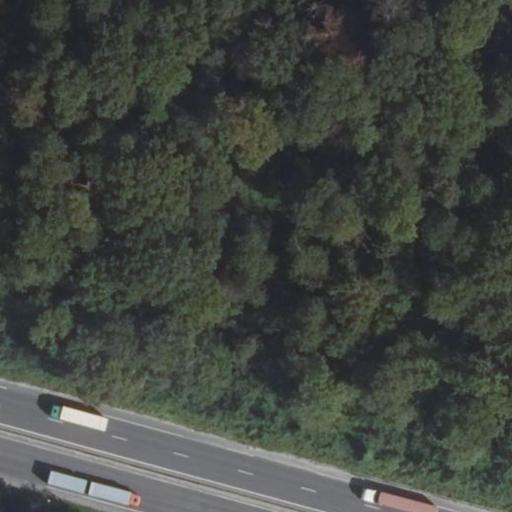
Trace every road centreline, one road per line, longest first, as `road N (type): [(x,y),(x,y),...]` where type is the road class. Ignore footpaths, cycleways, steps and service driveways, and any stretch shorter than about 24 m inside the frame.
road 1 (trunk): [(386,511),(0,406)]
road 2 (trunk): [(0,459),(194,511)]
